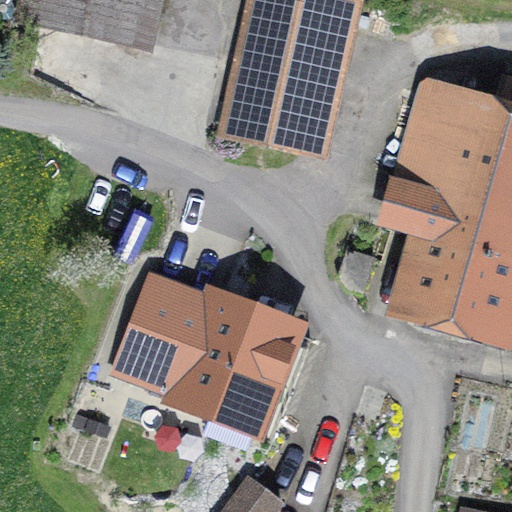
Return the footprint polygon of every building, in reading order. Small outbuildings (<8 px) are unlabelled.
[(26,0),(23,17),(145,44),(154,0),(26,0)] [(314,149),(346,7),(314,0),(259,0),(230,130),(314,149)] [(423,91),(386,223),(431,236),(411,308),(494,332),(511,268),(511,85),(504,84),(496,111),(423,91)] [(347,251),(338,278),(346,290),(361,295),(373,259),(347,251)] [(115,373),(257,427),(291,337),(293,332),(213,302),(211,307),(150,283),(115,373)] [(379,439),(388,408),(363,401),(355,432),(379,439)] [(272,511),(280,503),(248,479),(222,511),(272,511)]
